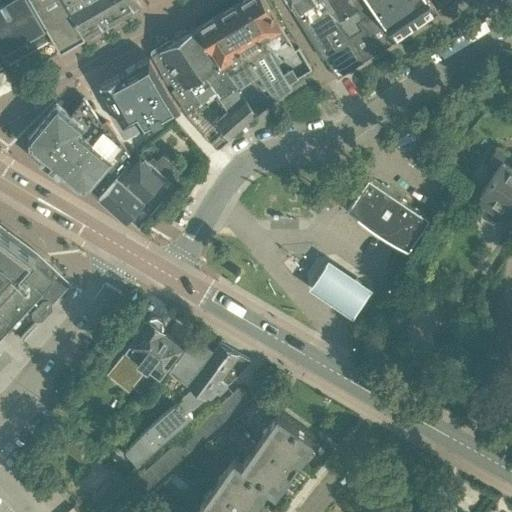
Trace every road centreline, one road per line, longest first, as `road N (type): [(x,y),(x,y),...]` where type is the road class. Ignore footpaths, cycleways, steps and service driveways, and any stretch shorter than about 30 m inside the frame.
road 1 (residential): [(171,277),(243,165),(267,151),(330,139),(503,37)]
road 2 (primary): [(511,471),(171,277)]
road 3 (primary): [(171,277),(0,175)]
